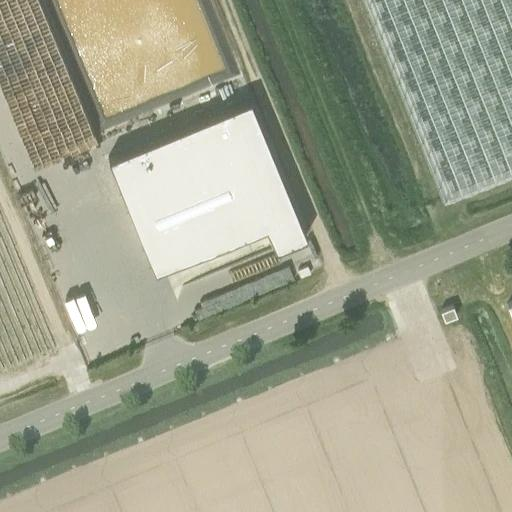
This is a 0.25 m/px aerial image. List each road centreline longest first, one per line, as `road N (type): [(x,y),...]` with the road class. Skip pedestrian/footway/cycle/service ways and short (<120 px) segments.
road 1 (unclassified): [(511,229),(0,438)]
road 2 (track): [(343,298),(220,0)]
road 3 (track): [(390,279),(280,0)]
road 4 (track): [(0,191),(84,403)]
